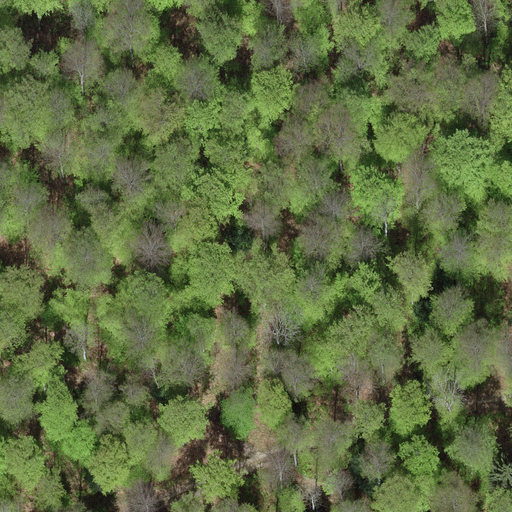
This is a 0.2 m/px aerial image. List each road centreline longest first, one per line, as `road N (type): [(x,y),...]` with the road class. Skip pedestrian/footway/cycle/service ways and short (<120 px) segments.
road 1 (track): [(131,511),(317,433),(511,399)]
road 2 (track): [(251,462),(51,359),(0,342)]
